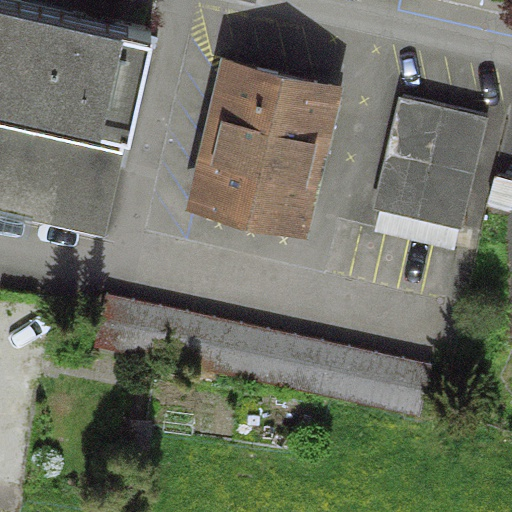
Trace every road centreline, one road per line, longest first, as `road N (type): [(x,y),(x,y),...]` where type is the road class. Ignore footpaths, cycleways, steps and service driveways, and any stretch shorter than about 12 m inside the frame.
road 1 (unknown): [(0,221),(443,322)]
road 2 (residential): [(287,0),(511,53)]
